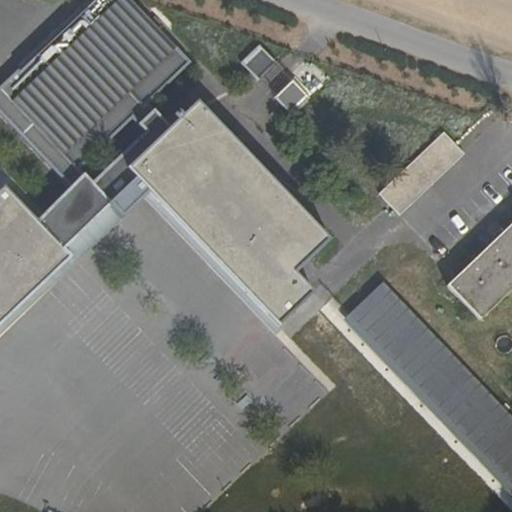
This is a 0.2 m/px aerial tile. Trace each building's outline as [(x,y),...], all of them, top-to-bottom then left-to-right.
[(90,0),(2,83),(15,98),(115,0),(90,0)] [(115,0),(15,98),(81,168),(189,65),(126,0),(115,0)] [(274,102),(291,119),(309,102),(292,84),(274,102)] [(198,105),(129,171),(277,327),(243,360),(318,438),(385,372),(294,274),(327,241),(198,105)] [(401,221),(465,155),(440,130),(375,196),(401,221)] [(0,184),(0,323),(69,257),(0,184)] [(511,289),(511,224),(447,288),(479,321),(511,289)]
